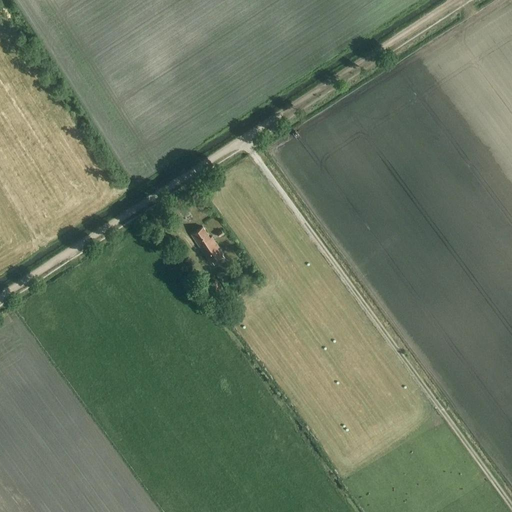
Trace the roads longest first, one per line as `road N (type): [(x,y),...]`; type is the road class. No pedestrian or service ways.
road 1 (track): [(0,296),(457,0)]
road 2 (unknown): [(247,145),(511,508)]
